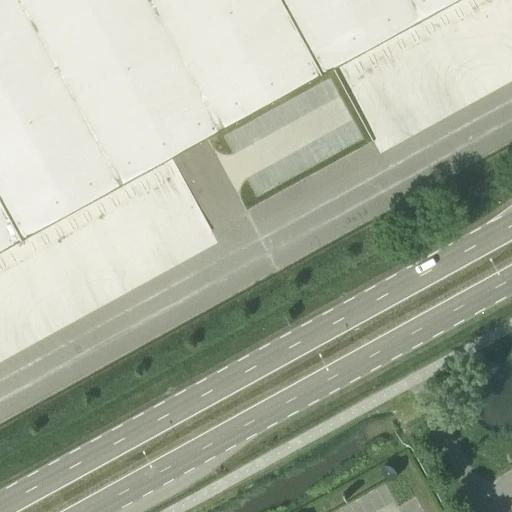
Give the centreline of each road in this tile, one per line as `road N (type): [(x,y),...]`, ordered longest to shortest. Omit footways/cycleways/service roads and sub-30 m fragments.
road 1 (primary): [(511,223),(0,505)]
road 2 (primary): [(87,511),(511,279)]
